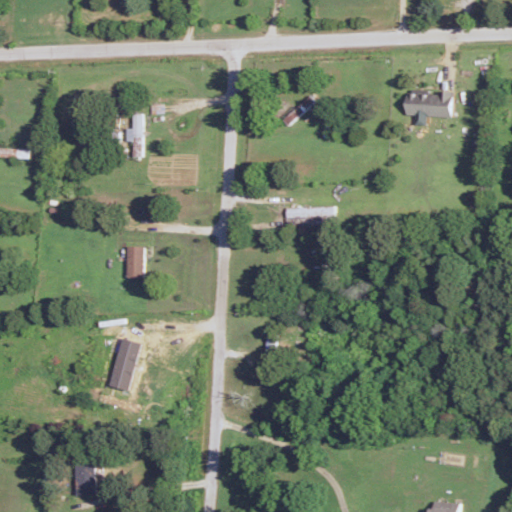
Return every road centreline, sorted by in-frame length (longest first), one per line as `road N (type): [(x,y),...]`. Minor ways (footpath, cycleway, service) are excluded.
road 1 (residential): [(511,35),(0,48)]
road 2 (residential): [(232,41),(204,511)]
